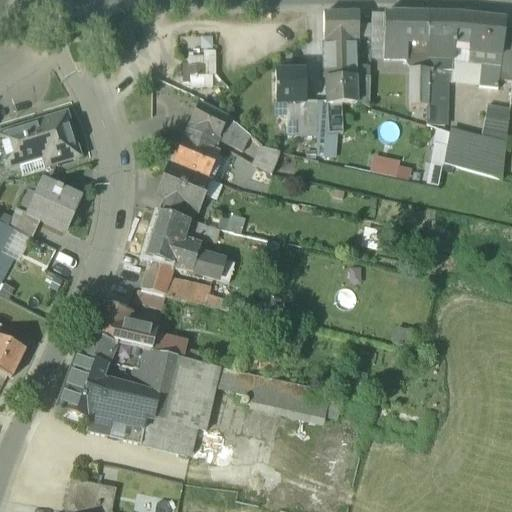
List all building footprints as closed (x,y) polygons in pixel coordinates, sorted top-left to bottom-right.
[(427,16),(383,15),(383,46),(411,45),(427,45),(427,16)] [(457,16),(427,16),(427,45),(454,45),(457,16)] [(505,22),(457,16),(454,45),(453,51),(467,53),(482,55),(501,57),(502,46),(505,22)] [(358,17),(323,18),(324,44),(340,44),(340,50),(354,49),(354,46),(357,45),(358,17)] [(340,44),(324,44),(324,58),(354,58),(354,49),(340,50),(340,44)] [(427,45),(411,45),(411,63),(427,62),(427,45)] [(454,45),(427,45),(427,62),(427,73),(445,73),(451,73),(451,72),(453,51),(454,45)] [(511,46),(502,46),(501,57),(498,82),(511,84),(511,82),(511,46)] [(189,59),(190,88),(211,87),(210,78),(215,78),(215,53),(203,54),(204,58),(189,59)] [(482,55),(467,53),(466,64),(481,65),(482,55)] [(501,57),(482,55),(481,65),(478,88),(497,90),(498,82),(501,57)] [(354,58),(324,58),(324,81),(355,80),(356,80),(354,58)] [(399,62),(384,62),(384,76),(399,76),(399,62)] [(427,62),(411,63),(411,73),(427,73),(427,62)] [(451,73),(445,73),(445,84),(452,84),(453,72),(451,72),(451,73)] [(427,73),(411,73),(411,109),(426,108),(427,73)] [(445,73),(427,73),(426,108),(444,109),(445,84),(445,73)] [(305,107),(304,74),(274,74),(275,107),(305,107)] [(355,80),(324,81),(326,109),(340,108),(357,106),(355,80)] [(227,120),(199,106),(184,140),(213,154),(223,132),(223,131),(227,120)] [(487,107),(480,141),(449,133),(443,166),(501,181),(509,111),(487,107)] [(340,108),(326,109),(329,138),(343,137),(340,108)] [(444,109),(426,108),(426,127),(444,127),(444,109)] [(63,117),(0,137),(0,148),(6,168),(51,154),(54,164),(75,157),(63,117)] [(227,120),(223,131),(231,134),(235,125),(227,120)] [(184,140),(183,140),(174,162),(171,167),(207,181),(217,156),(213,154),(184,140)] [(261,148),(253,166),(271,176),(281,154),(264,151),(261,148)] [(374,156),(370,172),(397,178),(400,161),(374,156)] [(271,176),(253,166),(242,191),(241,194),(262,198),(271,176)] [(207,181),(171,167),(158,198),(163,200),(194,213),(207,181)] [(55,189),(42,183),(27,215),(25,214),(24,216),(39,222),(64,234),(79,201),(60,192),(61,190),(56,188),(55,189)] [(194,213),(163,200),(157,214),(186,223),(194,213)] [(39,222),(24,216),(25,214),(16,210),(7,228),(14,232),(31,239),(39,222)] [(157,214),(144,258),(150,260),(146,274),(166,280),(171,266),(192,272),(199,248),(180,243),(186,223),(157,214)] [(218,229),(242,233),(245,219),(221,214),(218,229)] [(0,254),(2,255),(13,233),(0,226),(0,254)] [(2,255),(0,254),(0,284),(3,279),(6,281),(15,262),(2,255)] [(211,279),(192,272),(190,276),(185,294),(184,303),(205,308),(209,289),(211,279)] [(166,280),(146,274),(141,290),(162,296),(164,288),(166,280)] [(217,280),(211,279),(209,289),(215,290),(217,280)] [(185,294),(164,288),(162,296),(161,297),(184,303),(185,294)] [(128,312),(102,304),(87,337),(116,346),(120,334),(128,312)] [(151,340),(120,334),(116,346),(143,352),(147,353),(151,340)] [(184,342),(153,336),(151,340),(147,353),(153,355),(180,361),(184,342)] [(116,346),(87,337),(77,357),(106,367),(106,365),(116,346)] [(26,354),(0,340),(0,375),(10,381),(26,354)] [(143,352),(116,346),(106,365),(134,372),(138,373),(143,352)] [(143,352),(138,373),(134,372),(131,389),(144,393),(153,355),(147,353),(143,352)] [(180,361),(153,355),(144,393),(138,418),(146,420),(166,424),(172,396),(180,361)] [(106,367),(77,357),(57,411),(89,423),(104,381),(99,380),(106,367)] [(219,370),(180,361),(172,396),(207,405),(210,407),(214,391),(219,370)] [(255,378),(219,370),(214,391),(249,399),(255,378)] [(330,395),(255,378),(249,399),(248,406),(323,423),(330,395)] [(131,389),(104,381),(89,423),(85,435),(106,439),(110,425),(143,433),(146,420),(138,418),(144,393),(131,389)] [(207,405),(172,396),(166,424),(196,431),(204,433),(210,407),(207,405)] [(166,424),(146,420),(143,433),(140,447),(190,458),(196,431),(166,424)] [(143,433),(110,425),(106,439),(140,447),(143,433)] [(100,487),(71,481),(64,511),(95,511),(97,504),(100,487)] [(110,511),(114,490),(100,487),(97,504),(95,511),(110,511)]
